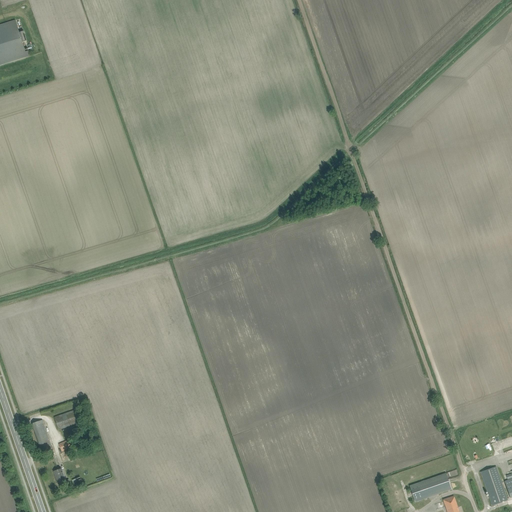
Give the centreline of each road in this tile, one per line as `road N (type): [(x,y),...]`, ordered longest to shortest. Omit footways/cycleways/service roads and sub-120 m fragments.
road 1 (track): [(462,470),(298,0)]
road 2 (primary): [(42,511),(0,389)]
